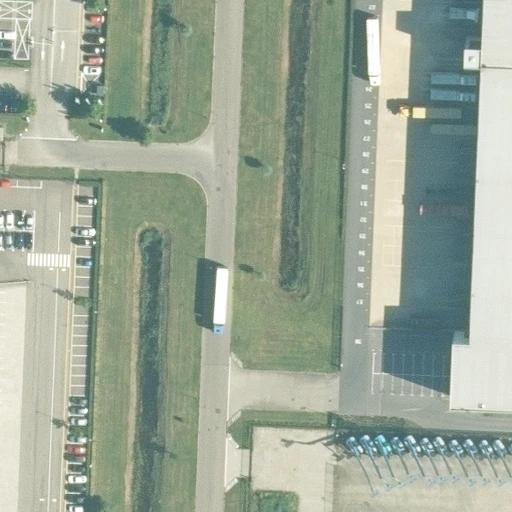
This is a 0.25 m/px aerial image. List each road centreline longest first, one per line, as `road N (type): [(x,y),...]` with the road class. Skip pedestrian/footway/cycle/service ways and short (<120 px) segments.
road 1 (unclassified): [(208,511),(222,162)]
road 2 (unclassified): [(222,162),(6,153)]
road 3 (unclassified): [(222,162),(229,0)]
